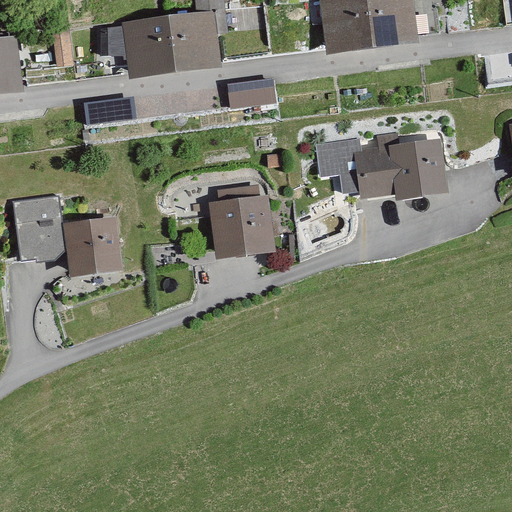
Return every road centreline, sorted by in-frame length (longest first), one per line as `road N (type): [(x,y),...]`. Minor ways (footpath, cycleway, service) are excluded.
road 1 (residential): [(0,391),(19,370),(501,196)]
road 2 (residential): [(0,105),(511,46)]
